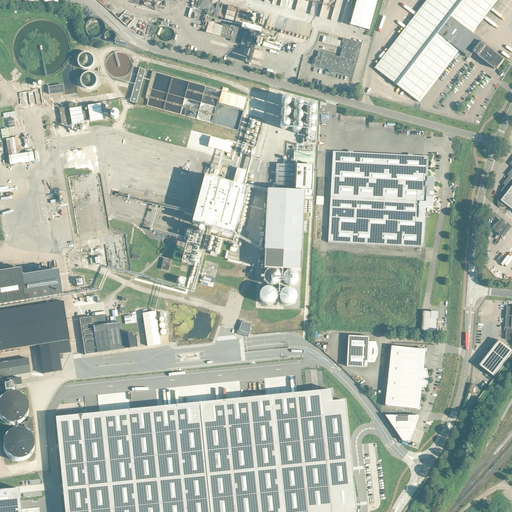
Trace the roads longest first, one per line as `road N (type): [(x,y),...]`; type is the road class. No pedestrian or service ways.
road 1 (unclassified): [(495,144),(145,47),(83,0)]
road 2 (tertiary): [(396,511),(449,424),(469,290)]
road 3 (tertiary): [(469,290),(476,214),(495,144)]
